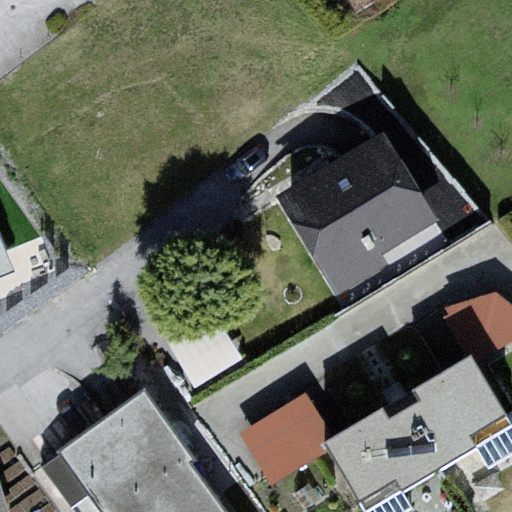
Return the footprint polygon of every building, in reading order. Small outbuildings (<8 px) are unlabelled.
[(430,230),(376,144),(265,204),(324,296),(430,230)] [(0,276),(15,271),(0,235),(0,276)] [(374,416),(313,448),(348,508),(499,431),(465,359),(403,397),(410,408),(378,428),(374,416)] [(215,511),(134,398),(48,459),(85,511),(215,511)] [(0,476),(0,504),(8,502),(0,476)]
